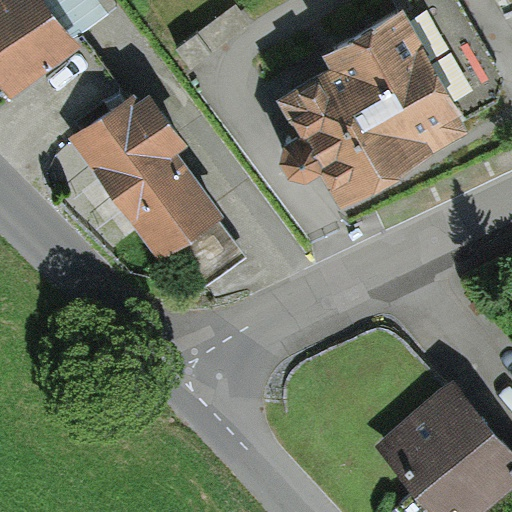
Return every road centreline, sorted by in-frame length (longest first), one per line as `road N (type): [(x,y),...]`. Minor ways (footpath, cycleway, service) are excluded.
road 1 (residential): [(511,198),(245,329),(179,374)]
road 2 (unclassified): [(179,374),(0,201)]
road 3 (unclassified): [(304,511),(179,374)]
